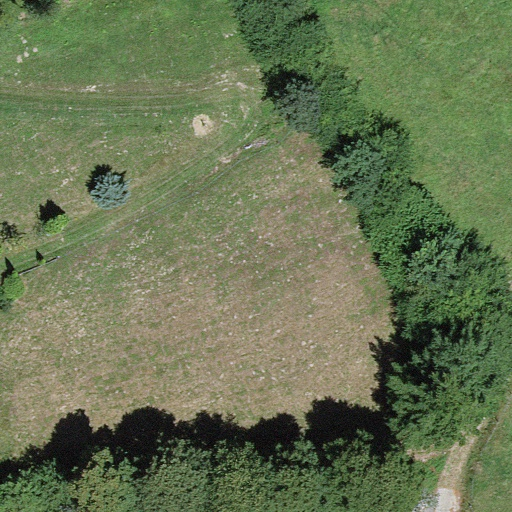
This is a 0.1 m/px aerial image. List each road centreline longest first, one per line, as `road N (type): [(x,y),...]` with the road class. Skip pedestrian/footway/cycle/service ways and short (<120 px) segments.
road 1 (track): [(0,272),(115,223),(223,151),(255,102),(253,70),(240,35),(201,0)]
road 2 (track): [(447,511),(484,402),(511,362)]
